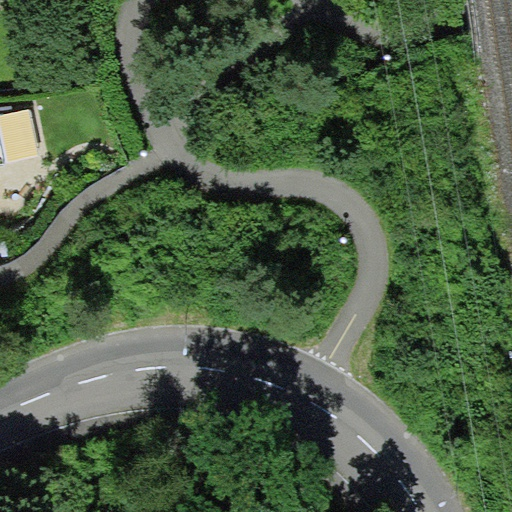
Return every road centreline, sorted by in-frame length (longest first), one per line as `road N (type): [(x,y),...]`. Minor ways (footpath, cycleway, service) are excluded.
road 1 (secondary): [(511,71),(180,208),(0,305)]
road 2 (secondary): [(0,376),(260,240),(511,159)]
road 3 (residential): [(0,419),(101,368),(211,355),(318,385),(408,458),(434,511)]
